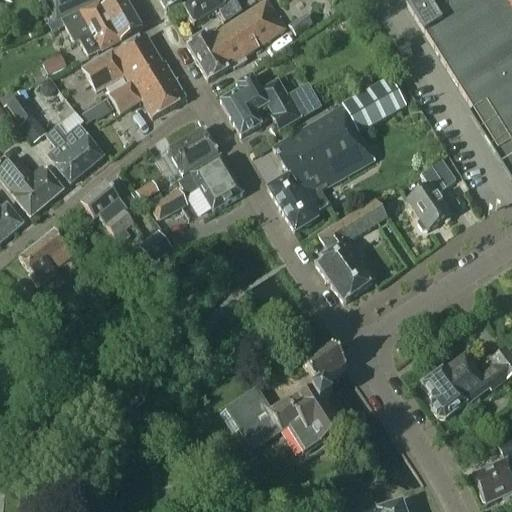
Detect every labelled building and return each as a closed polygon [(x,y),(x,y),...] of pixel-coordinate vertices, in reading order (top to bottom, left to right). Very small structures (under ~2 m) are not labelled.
[(46,0),(57,23),(97,4),(95,0),(46,0)] [(120,45),(120,46),(141,34),(121,0),(104,10),(101,5),(63,22),(75,46),(80,44),(89,59),(101,54),(120,45)] [(157,0),(166,14),(187,0),(157,0)] [(203,0),(182,13),(193,32),(219,16),(225,26),(242,15),(236,4),(225,10),(219,0),(203,0)] [(219,0),(225,10),(235,4),(236,4),(242,0),(219,0)] [(400,0),(496,152),(511,141),(511,135),(511,134),(511,23),(499,2),(497,0),(400,0)] [(511,23),(511,0),(501,0),(499,2),(511,23)] [(227,68),(234,70),(245,63),(243,59),(284,32),(264,2),(213,36),(212,33),(208,36),(206,34),(183,48),(206,83),(227,68)] [(288,29),(296,40),(312,28),(304,18),(288,29)] [(129,88),(162,68),(146,41),(115,59),(112,55),(80,74),(94,98),(124,80),(129,88)] [(409,50),(403,41),(393,48),(402,63),(410,57),(407,51),(409,50)] [(396,54),(389,59),(394,68),(402,63),(396,54)] [(42,67),(47,79),(65,70),(60,58),(42,67)] [(164,67),(162,68),(129,88),(108,100),(119,118),(142,104),(152,122),(185,103),(164,67)] [(275,85),(259,94),(250,78),(235,87),(238,92),(219,103),(239,138),(259,127),(252,116),(265,108),(272,120),(270,121),(277,134),(318,110),(305,89),(285,101),(275,85)] [(266,191),(292,236),(314,223),(312,218),(326,209),(318,195),(372,163),(356,137),(405,108),(389,80),(271,150),(287,179),(266,191)] [(48,86),(39,93),(44,99),(49,100),(55,95),(48,86)] [(20,94),(16,96),(13,92),(0,100),(0,105),(3,110),(6,108),(33,146),(46,137),(33,120),(34,119),(20,99),(23,97),(20,94)] [(85,127),(76,116),(45,142),(57,155),(50,162),(71,187),(103,160),(79,132),(85,127)] [(167,154),(182,179),(218,158),(203,133),(167,154)] [(43,171),(34,178),(20,161),(6,173),(19,188),(10,196),(30,221),(63,193),(47,174),(46,175),(43,171)] [(206,202),(213,215),(242,198),(220,162),(179,186),(187,200),(196,195),(202,205),(206,202)] [(430,170),(418,179),(425,188),(405,203),(419,223),(417,227),(422,234),(426,233),(426,234),(450,217),(449,216),(449,217),(436,198),(445,192),(444,190),(454,183),(440,164),(430,171),(430,170)] [(98,221),(116,242),(134,226),(123,213),(126,211),(105,187),(81,208),(95,224),(98,221)] [(154,195),(149,188),(135,197),(140,205),(154,195)] [(151,210),(159,225),(187,209),(179,194),(162,203),(158,196),(148,203),(152,209),(151,210)] [(341,306),(343,305),(373,284),(344,243),(385,220),(374,204),(317,240),(329,257),(313,266),(341,306)] [(0,206),(0,246),(23,227),(7,208),(6,209),(3,205),(0,206)] [(29,280),(38,291),(56,276),(54,274),(75,258),(56,234),(20,262),(32,278),(29,280)] [(139,250),(154,268),(173,253),(158,234),(139,250)] [(30,317),(43,305),(24,282),(10,294),(30,317)] [(321,444),(322,445),(343,431),(325,403),(331,399),(324,387),(345,373),(339,363),(331,352),(303,370),(310,382),(317,391),(292,408),(289,403),(271,414),(257,392),(226,412),(253,453),(286,432),(302,456),(321,444)] [(431,406),(429,413),(438,424),(445,425),(466,409),(468,411),(489,394),(491,396),(511,379),(511,363),(504,352),(490,363),(494,369),(479,380),(462,359),(442,374),(440,372),(420,387),(433,404),(431,406)] [(511,460),(511,443),(497,451),(503,464),(472,479),(479,496),(477,497),(481,506),(485,505),(486,508),(511,495),(511,469),(509,462),(511,460)]
